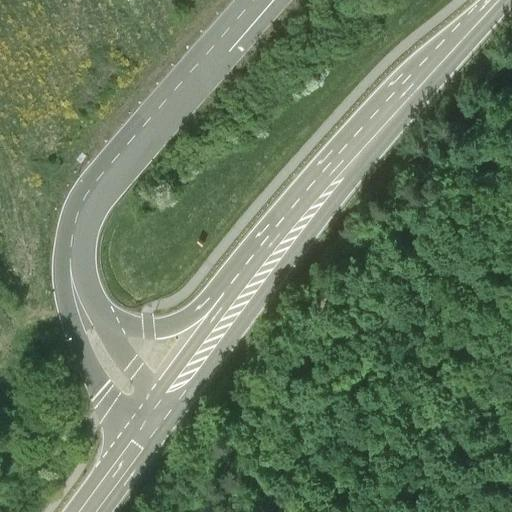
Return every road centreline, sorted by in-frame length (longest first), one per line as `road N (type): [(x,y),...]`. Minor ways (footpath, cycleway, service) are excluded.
road 1 (track): [(386,511),(370,298),(380,277),(511,143)]
road 2 (secondary): [(484,0),(351,139),(230,303)]
road 3 (unclassified): [(78,298),(68,271),(79,207),(253,0)]
road 4 (secondary): [(230,303),(146,328),(78,298)]
road 5 (unclassified): [(151,410),(119,381),(78,298)]
road 6 (secondary): [(230,303),(151,410)]
road 7 (secondary): [(151,410),(77,511)]
